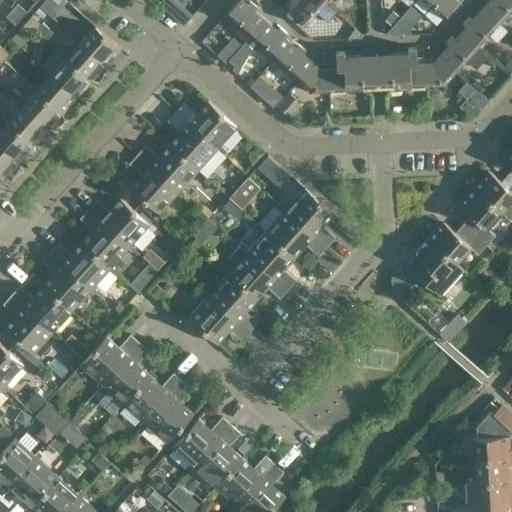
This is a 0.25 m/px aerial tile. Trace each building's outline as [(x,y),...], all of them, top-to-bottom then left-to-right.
[(243,0),(238,0),(224,17),(236,28),(238,26),(250,37),(266,20),(254,10),(257,7),(250,1),(247,4),(243,0)] [(316,13),(327,1),(325,0),(292,0),(291,2),(294,4),(288,11),(307,28),(319,15),(316,13)] [(423,0),(430,6),(428,9),(441,20),(444,18),(459,1),(457,0),(423,0)] [(511,0),(489,0),(482,8),(499,23),(509,11),(511,13),(511,12),(511,0)] [(21,18),(27,12),(17,3),(11,10),(21,18)] [(466,26),(460,32),(479,49),(490,37),(493,40),(499,38),(506,30),(499,23),(482,8),(472,20),(469,17),(463,24),(466,26)] [(21,18),(11,10),(6,16),(15,24),(21,18)] [(41,24),(31,16),(25,22),(35,31),(41,24)] [(266,20),(250,37),(262,47),(260,49),(273,61),(290,42),(284,36),(287,33),(280,27),(277,30),(266,20)] [(35,31),(25,22),(20,28),(29,37),(35,31)] [(403,34),(417,34),(416,23),(403,24),(403,34)] [(121,48),(95,25),(80,42),(106,65),(121,48)] [(323,40),(311,28),(306,34),(313,40),(323,40)] [(487,56),(479,49),(460,32),(455,38),(452,36),(446,42),(449,45),(439,57),(455,72),(466,60),(476,69),(487,56)] [(106,65),(80,42),(66,58),(91,81),(92,80),(93,82),(96,82),(100,81),(103,78),(103,75),(102,72),(101,71),(106,65)] [(290,42),(273,61),(285,72),(287,69),(299,81),(314,64),(303,53),(305,50),(299,44),(296,47),(290,42)] [(243,44),(237,51),(236,51),(243,57),(250,49),(243,44)] [(0,64),(10,54),(0,45),(0,64)] [(228,60),(236,51),(237,51),(231,45),(222,55),(228,60)] [(408,48),(408,52),(375,54),(377,88),(393,88),(409,87),(409,90),(427,89),(425,63),(417,64),(416,48),(408,48)] [(91,81),(66,58),(56,49),(41,65),(51,74),(77,97),(91,81)] [(337,68),(328,69),(330,94),(346,93),(346,90),(363,89),(377,88),(375,54),(344,56),(344,52),(336,52),(337,68)] [(455,72),(439,57),(433,63),(425,63),(427,89),(443,88),(443,85),(455,72)] [(314,64),(299,81),(312,92),(313,95),(330,94),(328,69),(320,69),(314,64)] [(77,97),(51,74),(36,90),(62,113),(77,97)] [(478,92),(484,85),(478,79),(472,86),(478,92)] [(269,97),(276,103),(285,93),(278,87),(269,97)] [(62,113),(36,90),(22,106),(48,129),(52,124),(53,125),(57,126),(60,125),(63,122),(63,119),(62,115),(61,114),(62,113)] [(301,103),(290,94),(278,108),(289,117),(301,103)] [(237,126),(208,100),(203,106),(203,112),(199,116),(184,102),(176,111),(221,152),(223,150),(219,146),(237,126)] [(48,129),(22,106),(8,122),(33,145),(34,145),(35,146),(38,147),(42,146),(45,142),(45,139),(44,136),(43,135),(48,129)] [(221,152),(176,111),(167,120),(183,134),(179,138),(173,139),(169,144),(198,170),(206,178),(226,156),(221,152)] [(8,122),(0,130),(0,144),(19,161),(23,156),(25,158),(28,158),(31,157),(34,154),(35,151),(33,148),(32,146),(33,145),(8,122)] [(19,161),(0,144),(0,174),(4,178),(5,177),(6,178),(9,179),(13,178),(16,175),(16,172),(15,168),(14,167),(19,161)] [(198,170),(169,144),(164,149),(164,155),(161,159),(145,145),(137,154),(182,195),(184,193),(180,189),(198,170)] [(270,153),(259,164),(280,184),(291,173),(270,153)] [(182,195),(137,154),(129,163),(144,177),(140,181),(135,182),(130,187),(159,214),(177,194),(180,197),(182,195)] [(511,175),(508,173),(501,181),(490,172),(483,180),(478,180),(473,186),(501,212),(510,220),(511,218),(511,175)] [(501,212),(473,186),(467,193),(467,197),(460,205),(471,215),(463,224),(486,244),(495,235),(487,228),(501,212)] [(305,187),(287,207),(282,203),(281,205),(327,246),(335,237),(319,223),(323,219),(329,219),(334,213),(305,187)] [(96,200),(88,209),(133,250),(135,248),(131,244),(149,224),(120,198),(115,204),(115,209),(112,214),(96,200)] [(283,212),(266,230),(295,256),(300,251),(299,246),(303,242),(318,256),(327,246),(281,205),(279,208),(283,212)] [(225,215),(220,210),(217,207),(208,218),(216,225),(225,215)] [(133,250),(88,209),(80,218),(95,232),(91,236),(86,237),(81,241),(110,268),(127,249),(131,252),(133,250)] [(432,231),(427,237),(456,263),(470,247),(478,254),(486,244),(463,224),(455,232),(444,223),(437,231),(432,231)] [(191,236),(192,237),(199,243),(207,234),(199,227),(191,236)] [(266,230),(248,250),(244,246),(242,248),(288,289),(296,280),(281,266),(285,262),(290,262),(295,256),(266,230)] [(463,270),(456,263),(427,237),(421,244),(422,248),(406,266),(440,296),(463,270)] [(110,268),(81,241),(76,247),(77,252),(73,256),(58,243),(49,252),(95,293),(97,290),(93,287),(110,268)] [(244,254),(227,273),(256,300),(261,294),(261,289),(264,285),(280,298),(288,289),(242,248),(240,251),(244,254)] [(156,269),(165,260),(154,251),(146,260),(156,269)] [(95,293),(49,252),(41,261),(56,275),(53,279),(47,279),(42,284),(72,311),(89,292),(93,295),(95,293)] [(142,286),(150,278),(143,272),(136,280),(142,286)] [(227,273),(210,293),(206,289),(204,291),(250,332),(258,323),(242,309),(246,305),(252,305),(256,300),(227,273)] [(154,282),(147,290),(158,299),(164,292),(154,282)] [(72,311),(42,284),(38,290),(38,295),(34,299),(19,285),(11,295),(56,336),(62,341),(64,338),(54,330),(72,311)] [(206,297),(188,317),(217,343),(222,337),(222,332),(226,328),(241,341),(250,332),(204,291),(202,294),(206,297)] [(56,336),(11,295),(3,304),(18,318),(14,322),(8,322),(3,328),(33,354),(50,334),(54,338),(56,336)] [(106,335),(80,364),(99,382),(96,386),(98,388),(139,342),(130,334),(116,350),(112,346),(112,340),(106,335)] [(139,342),(98,388),(100,390),(104,386),(123,403),(149,374),(144,370),(139,370),(135,366),(148,351),(139,342)] [(0,383),(7,390),(9,388),(5,384),(23,365),(0,343),(0,383)] [(149,374),(123,403),(142,420),(139,424),(141,426),(182,381),(173,373),(159,388),(155,384),(155,379),(149,374)] [(182,381),(141,426),(143,429),(147,425),(167,442),(193,413),(187,408),(182,408),(177,405),(191,389),(182,381)] [(41,437),(50,424),(76,443),(85,432),(45,403),(27,427),(41,437)] [(511,432),(511,431),(511,413),(501,404),(492,414),(511,432)] [(198,417),(171,446),(191,464),(187,468),(190,470),(231,425),(222,416),(208,432),(204,428),(203,422),(198,417)] [(231,425),(190,470),(192,472),(196,468),(215,486),(241,456),(236,452),(230,452),(226,448),(240,433),(231,425)] [(473,438),(474,460),(511,457),(511,448),(509,449),(509,435),(473,438)] [(14,437),(0,453),(0,471),(4,475),(0,478),(0,497),(40,453),(37,451),(34,455),(14,437)] [(40,453),(0,497),(0,499),(8,507),(22,491),(26,495),(27,501),(32,505),(58,476),(39,459),(42,455),(40,453)] [(241,456),(215,486),(211,490),(214,493),(218,493),(220,490),(234,503),(230,507),(233,509),(274,463),(265,455),(251,470),(246,467),(246,461),(241,456)] [(511,457),(474,460),(475,482),(511,479),(510,467),(511,466),(511,457)] [(274,463),(233,509),(235,511),(239,507),(244,511),(269,511),(285,495),(279,490),(273,491),(269,487),(283,471),(274,463)] [(58,476),(32,505),(37,510),(42,509),(45,511),(64,511),(83,491),(80,489),(77,493),(58,476)] [(511,479),(475,482),(466,482),(467,504),(476,503),(511,501),(511,492),(511,479)] [(167,495),(173,489),(172,489),(171,491),(162,483),(158,487),(167,495)] [(167,495),(174,502),(180,495),(173,489),(167,495)] [(83,491),(64,511),(97,511),(82,498),(85,494),(83,491)] [(511,511),(511,501),(476,503),(476,511),(511,511)]
